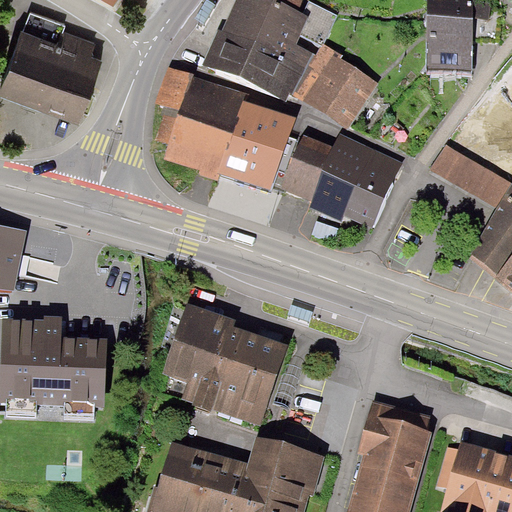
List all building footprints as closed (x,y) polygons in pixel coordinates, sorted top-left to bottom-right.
[(240,0),(226,42),(214,74),(290,102),(293,96),(319,58),(295,48),(299,37),(307,13),(297,10),(270,0),(240,0)] [(270,0),(297,10),(300,0),(270,0)] [(431,0),(431,71),(472,72),(472,48),(472,0),(431,0)] [(307,13),(299,37),(322,49),(337,16),(310,6),(307,13)] [(14,43),(1,84),(77,108),(96,49),(19,25),(14,43)] [(293,96),(346,132),(377,86),(324,50),(319,58),(293,96)] [(162,105),(185,113),(195,82),(172,75),(162,105)] [(185,113),(169,163),(190,170),(218,179),(244,99),(195,82),(185,113)] [(244,99),(218,179),(266,195),(284,140),(292,114),(244,99)] [(303,138),(284,187),(317,199),(314,206),(376,229),(389,195),(402,159),(338,135),(333,149),(303,138)] [(511,186),(448,146),(431,172),(495,212),(511,186)] [(511,188),(471,252),(505,279),(511,268),(511,188)] [(0,224),(0,293),(16,296),(25,228),(0,224)] [(185,312),(165,381),(194,390),(188,407),(260,428),(285,344),(233,329),(234,326),(185,312)] [(2,322),(0,369),(0,406),(105,410),(107,341),(63,339),(64,324),(48,323),(2,322)] [(380,420),(352,511),(410,511),(433,436),(402,427),(380,420)] [(169,442),(148,511),(297,511),(316,449),(256,432),(246,465),(169,442)] [(511,511),(511,463),(459,448),(441,511),(511,511)]
